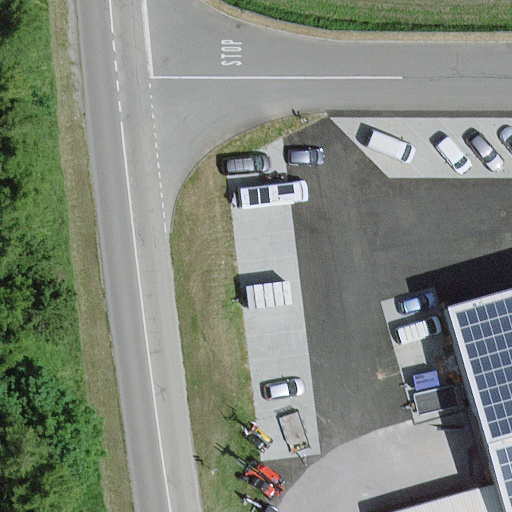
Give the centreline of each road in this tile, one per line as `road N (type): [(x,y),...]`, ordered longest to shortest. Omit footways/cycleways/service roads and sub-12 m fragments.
road 1 (unclassified): [(117,78),(152,511)]
road 2 (unclassified): [(511,77),(117,78)]
road 3 (unknown): [(283,511),(319,458),(426,416)]
